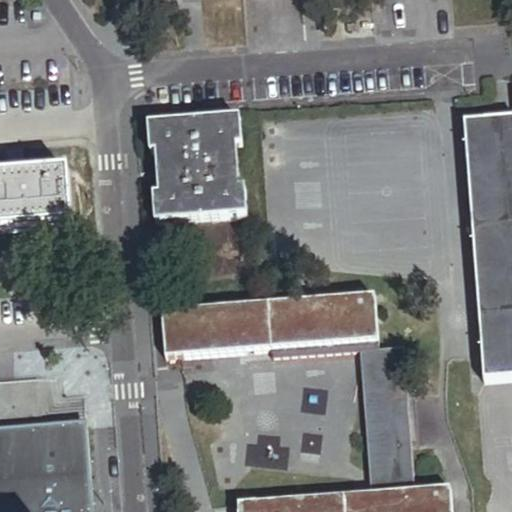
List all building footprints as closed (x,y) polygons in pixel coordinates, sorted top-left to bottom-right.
[(242,124),(151,131),(153,158),(158,158),(161,200),(156,200),(157,227),(249,221),(247,194),(242,194),(239,152),(244,152),(242,124)] [(511,124),(468,127),(486,386),(511,383),(511,124)] [(70,180),(0,185),(0,237),(74,232),(70,180)] [(377,303),(164,318),(166,334),(168,362),(274,355),(274,365),(362,358),(372,500),(239,510),(239,511),(453,511),(452,494),(416,497),(406,356),(381,358),(377,303)] [(0,511),(93,511),(88,430),(0,436),(0,511)]
